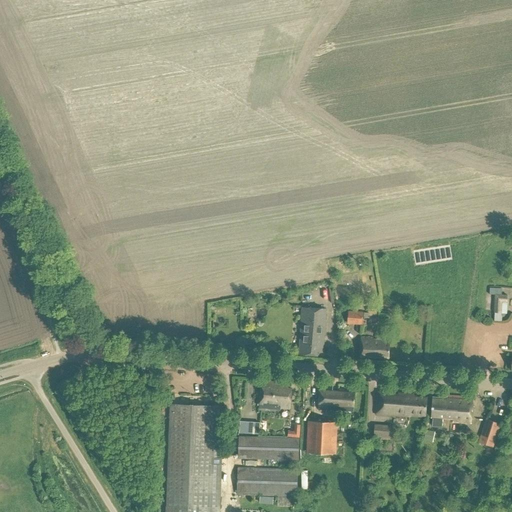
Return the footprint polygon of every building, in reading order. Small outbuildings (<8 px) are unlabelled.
[(494,294),(494,312),(501,313),(502,302),(507,302),(507,294),(494,294)] [(327,308),(302,306),(298,354),(316,355),(316,352),(323,353),(327,308)] [(348,311),(347,324),(362,325),(363,312),(348,311)] [(388,357),(389,338),(389,334),(377,333),(377,340),(373,339),(373,337),(360,336),(359,344),(363,344),(362,351),(358,351),(358,358),(378,360),(378,356),(388,357)] [(287,383),(261,382),(258,407),(263,407),(263,408),(279,409),(279,407),(289,408),(291,387),(287,387),(287,383)] [(331,387),(319,386),(317,409),(352,411),(353,392),(343,391),(343,388),(337,387),(337,392),(331,391),(331,387)] [(390,391),(376,390),(374,413),(409,416),(409,415),(424,416),(426,396),(412,395),(412,393),(397,391),(396,395),(390,395),(390,391)] [(471,397),(446,395),(445,398),(431,397),(430,417),(452,419),(451,422),(469,423),(471,397)] [(169,404),(165,511),(219,511),(223,406),(169,404)] [(259,433),(260,422),(240,420),(239,431),(259,433)] [(336,453),(337,421),(308,420),(306,452),(336,453)] [(486,420),(478,442),(494,448),(501,424),(486,420)] [(288,433),(287,437),(299,437),(300,424),(297,424),(297,433),(288,433)] [(390,439),(391,426),(373,425),(372,438),(390,439)] [(425,430),(423,441),(433,442),(435,432),(425,430)] [(299,438),(288,437),(239,436),(238,457),(299,459),(299,438)] [(238,467),(237,494),(297,496),(298,469),(238,467)]
